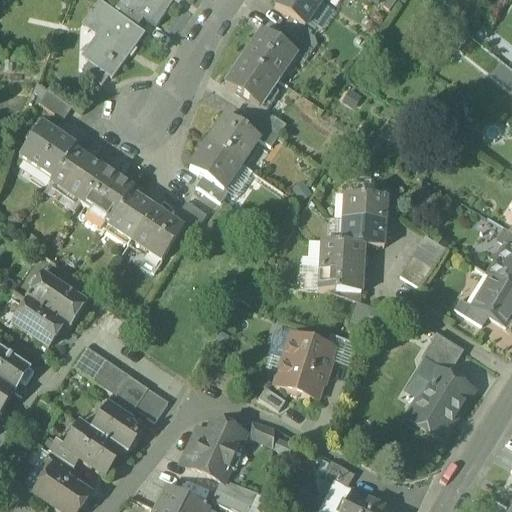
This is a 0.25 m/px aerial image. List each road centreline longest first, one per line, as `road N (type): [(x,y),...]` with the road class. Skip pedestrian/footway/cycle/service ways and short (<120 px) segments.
road 1 (residential): [(229,0),(150,118)]
road 2 (residential): [(511,390),(439,511)]
